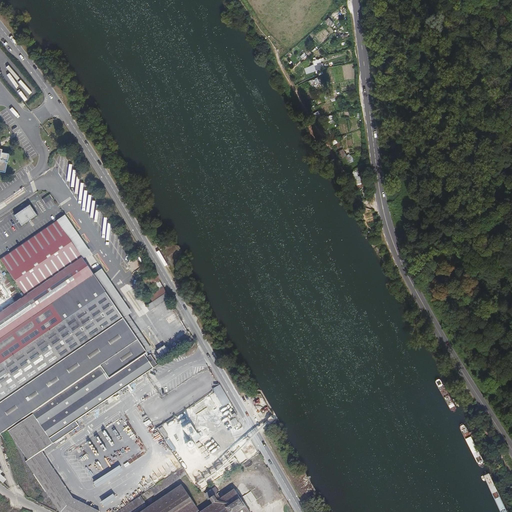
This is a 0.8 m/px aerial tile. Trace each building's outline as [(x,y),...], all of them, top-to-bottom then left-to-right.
[(320,59),(314,61),(315,64),(305,68),(307,74),(323,68),(320,59)] [(0,171),(5,172),(7,162),(7,161),(8,160),(9,154),(2,152),(3,149),(0,148),(0,145),(0,144),(0,171)] [(46,203),(53,198),(50,194),(43,199),(46,203)] [(22,226),(38,215),(30,204),(15,215),(22,226)] [(82,258),(57,221),(0,259),(26,297),(82,258)] [(82,258),(26,297),(37,313),(93,275),(82,258)] [(156,274),(154,270),(143,276),(148,286),(159,279),(156,274)] [(93,275),(37,313),(50,331),(106,292),(93,275)] [(167,292),(164,287),(150,297),(152,301),(166,292),(167,292)] [(0,364),(0,402),(103,333),(104,334),(124,320),(106,292),(50,331),(0,364)] [(147,305),(151,311),(170,299),(166,292),(152,301),(147,305)] [(0,364),(50,331),(37,313),(26,297),(0,314),(0,364)] [(0,402),(0,436),(2,435),(8,431),(100,368),(139,342),(124,320),(104,334),(103,333),(0,402)] [(166,346),(158,350),(161,356),(169,351),(166,346)] [(75,421),(153,368),(144,356),(109,381),(100,368),(8,431),(28,460),(41,451),(79,425),(75,421)] [(220,384),(212,389),(213,389),(224,406),(230,402),(220,384)] [(204,403),(210,412),(216,407),(209,396),(194,406),(196,408),(204,403)] [(230,420),(233,426),(239,424),(237,418),(230,420)] [(163,427),(159,429),(164,437),(168,436),(163,427)] [(41,451),(28,460),(25,461),(59,511),(99,511),(100,511),(73,497),(41,451)] [(121,466),(95,482),(98,488),(125,471),(121,466)] [(182,467),(150,489),(154,495),(186,473),(182,467)] [(200,511),(195,511),(196,511),(179,486),(140,511),(243,511),(230,492),(200,511)] [(245,495),(251,504),(257,500),(251,491),(245,495)] [(114,494),(101,501),(104,507),(117,500),(114,494)] [(129,511),(145,502),(140,495),(115,511),(129,511)]
